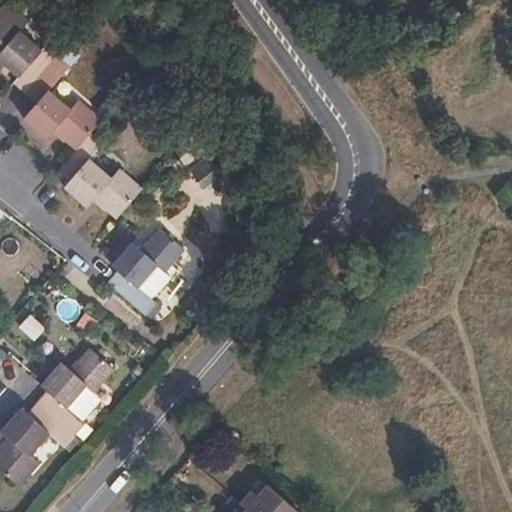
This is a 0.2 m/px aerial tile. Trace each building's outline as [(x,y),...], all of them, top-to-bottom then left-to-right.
[(5,2),(0,7),(0,48),(2,50),(0,52),(0,60),(19,77),(14,83),(25,93),(58,55),(46,45),(41,51),(18,31),(27,22),(5,2)] [(70,65),(58,55),(25,93),(37,104),(24,118),(47,139),(54,131),(75,150),(91,133),(102,120),(80,100),(73,110),(49,90),(70,65)] [(103,143),(91,133),(75,150),(58,171),(70,181),(65,187),(88,207),(95,200),(117,219),(144,188),(121,169),(112,178),(90,158),(103,143)] [(118,272),(108,283),(145,316),(147,313),(155,303),(151,300),(139,289),(159,266),(165,272),(185,250),(160,229),(141,251),(131,243),(112,265),(118,272)] [(170,277),(165,272),(159,266),(139,289),(151,300),(170,277)] [(80,320),(81,302),(61,301),(60,318),(80,320)] [(155,303),(147,313),(152,318),(160,308),(155,303)] [(38,342),(49,328),(32,315),(22,329),(38,342)] [(47,391),(37,402),(75,435),(85,423),(68,408),(86,386),(96,394),(116,371),(90,349),(70,371),(60,363),(41,385),(47,391)] [(0,373),(0,377),(24,393),(33,379),(7,363),(0,373)] [(75,435),(37,402),(27,414),(22,409),(1,432),(9,439),(0,449),(0,470),(19,487),(39,464),(30,455),(48,434),(64,448),(75,435)] [(240,503),(247,509),(250,511),(296,511),(267,486),(257,497),(250,492),(240,503)]
